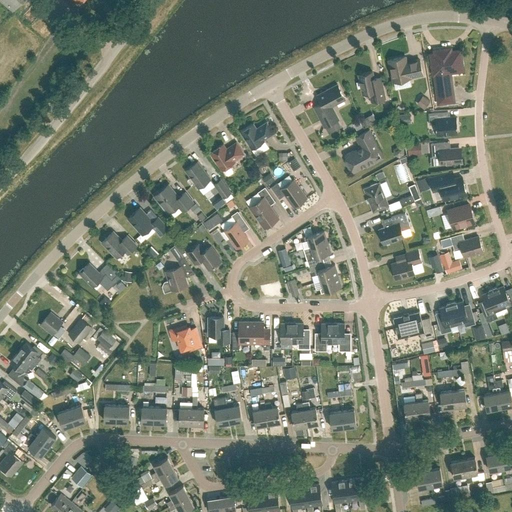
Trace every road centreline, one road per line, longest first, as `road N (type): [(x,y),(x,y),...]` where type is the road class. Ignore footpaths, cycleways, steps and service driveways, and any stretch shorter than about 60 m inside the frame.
road 1 (residential): [(371,303),(462,281),(504,261),(478,133),(490,20)]
road 2 (tertiary): [(0,317),(114,199),(270,85)]
road 3 (tertiary): [(154,0),(0,185)]
road 4 (tertiary): [(270,85),(386,28),(430,17),(490,20)]
road 5 (residential): [(182,442),(198,480),(215,489),(314,475),(333,448)]
road 6 (residential): [(182,442),(87,440),(22,509)]
road 7 (residential): [(333,448),(182,442)]
road 8 (residential): [(392,451),(371,303)]
road 9 (residential): [(233,290),(238,264),(334,195)]
road 10 (residential): [(371,303),(256,308),(233,290)]
road 11 (residential): [(334,195),(270,85)]
road 12 (residential): [(511,427),(392,451)]
